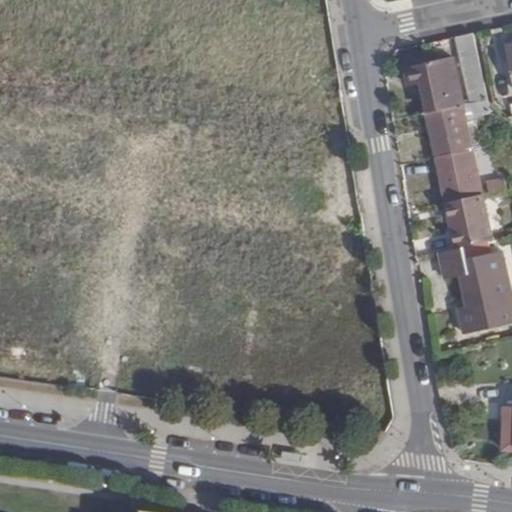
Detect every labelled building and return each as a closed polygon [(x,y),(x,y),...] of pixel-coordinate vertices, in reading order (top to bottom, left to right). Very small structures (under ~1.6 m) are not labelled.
[(473,33),(456,37),(471,104),(474,117),(491,114),(473,33)] [(463,248),(493,241),(483,194),(472,149),(462,106),(452,57),(404,68),(409,86),(422,83),(428,114),(434,112),(441,141),(433,142),(440,176),(449,174),(455,201),(460,227),(452,229),(457,249),(463,248)] [(0,121),(320,163),(328,106),(0,63),(0,121)] [(462,106),(472,149),(481,147),(474,117),(471,104),(462,106)] [(434,112),(428,114),(426,114),(433,142),(441,141),(434,112)] [(472,149),(483,194),(492,192),(489,179),(481,147),(472,149)] [(446,203),(455,201),(449,174),(440,176),(446,203)] [(489,179),(492,192),(507,189),(504,176),(489,179)] [(0,247),(102,260),(109,199),(0,185),(0,247)] [(446,203),(452,229),(460,227),(455,201),(446,203)] [(143,269),(326,294),(335,233),(151,209),(143,269)] [(466,260),(463,248),(457,249),(440,253),(446,280),(461,276),(468,306),(459,308),(465,336),(511,324),(511,290),(503,252),(466,260)]
